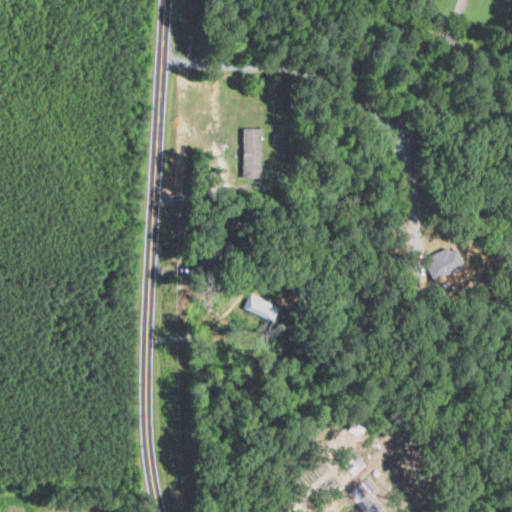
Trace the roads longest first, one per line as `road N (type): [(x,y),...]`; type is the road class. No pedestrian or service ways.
road 1 (residential): [(160,511),(148,417),(165,0)]
road 2 (residential): [(162,65),(291,69),(372,108),(403,139)]
